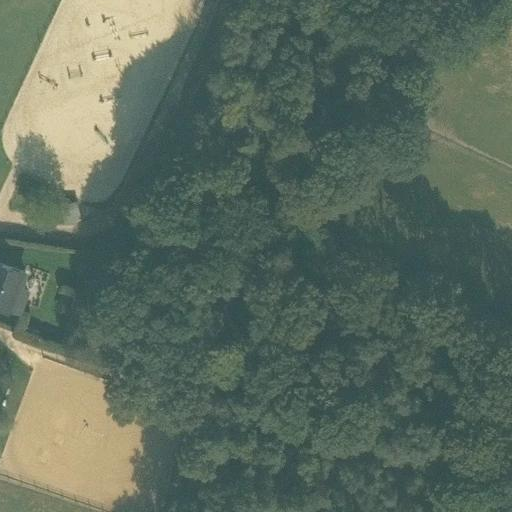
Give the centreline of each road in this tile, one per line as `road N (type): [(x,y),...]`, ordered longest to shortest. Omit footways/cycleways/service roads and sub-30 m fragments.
road 1 (track): [(343,206),(292,217),(248,263),(203,349),(174,511)]
road 2 (track): [(193,405),(0,335)]
